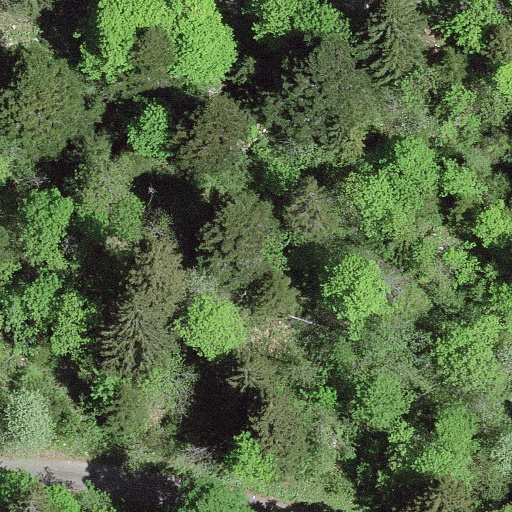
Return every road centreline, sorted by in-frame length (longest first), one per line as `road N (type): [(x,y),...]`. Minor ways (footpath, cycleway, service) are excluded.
road 1 (track): [(0,72),(149,37),(385,0)]
road 2 (unclassified): [(0,473),(87,478),(230,511)]
